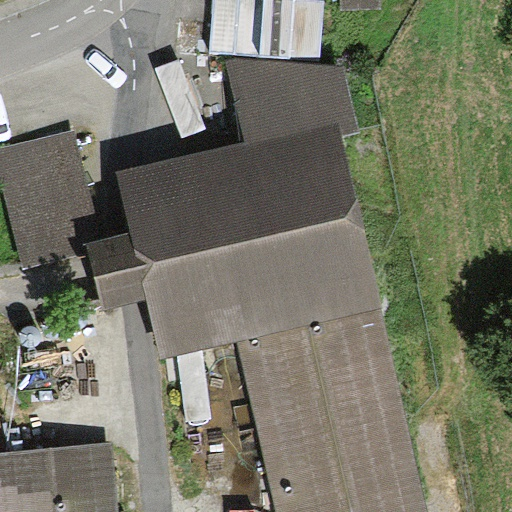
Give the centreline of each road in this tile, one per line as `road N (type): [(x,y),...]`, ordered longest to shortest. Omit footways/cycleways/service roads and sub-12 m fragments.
road 1 (track): [(114,0),(133,77),(119,174),(156,511)]
road 2 (residential): [(114,0),(0,46)]
